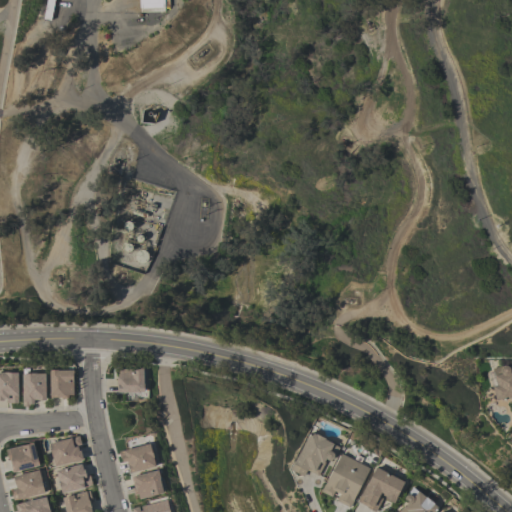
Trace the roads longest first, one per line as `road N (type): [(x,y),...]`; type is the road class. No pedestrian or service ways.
road 1 (tertiary): [(0,342),(150,344),(250,365),(382,421),(507,511)]
road 2 (residential): [(92,340),(94,407),(119,511)]
